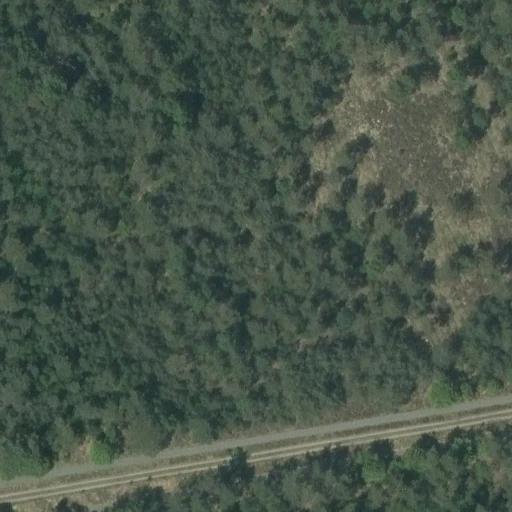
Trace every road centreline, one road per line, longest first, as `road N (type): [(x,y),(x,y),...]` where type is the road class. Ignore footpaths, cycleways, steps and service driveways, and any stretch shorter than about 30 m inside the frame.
road 1 (track): [(0,501),(511,413)]
road 2 (unknown): [(511,434),(58,511)]
